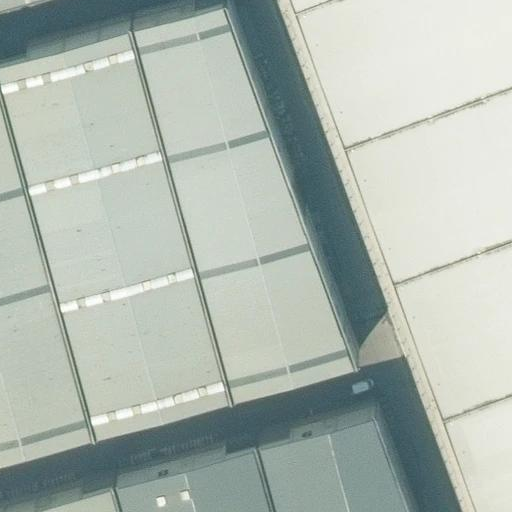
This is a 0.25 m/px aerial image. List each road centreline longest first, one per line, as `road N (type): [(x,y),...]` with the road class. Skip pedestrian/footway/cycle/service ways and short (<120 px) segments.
road 1 (unknown): [(0,453),(396,341)]
road 2 (unknown): [(272,0),(396,341)]
road 3 (unknown): [(396,341),(452,511)]
